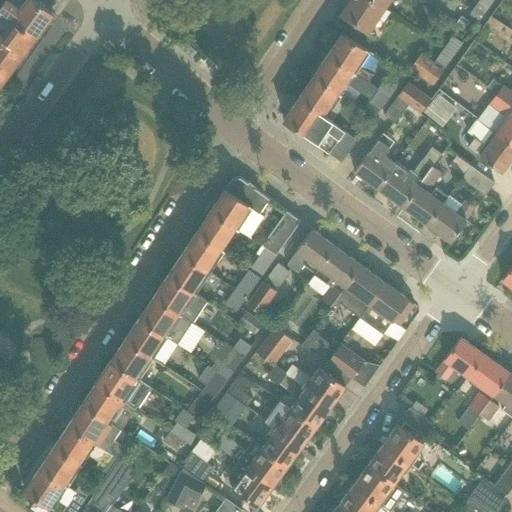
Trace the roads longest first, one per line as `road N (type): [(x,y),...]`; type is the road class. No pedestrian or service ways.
road 1 (residential): [(0,480),(244,122)]
road 2 (residential): [(292,511),(453,291)]
road 3 (residential): [(453,291),(358,224),(244,122)]
road 4 (residential): [(244,122),(104,2)]
road 5 (residential): [(0,148),(104,2)]
road 6 (residential): [(244,122),(324,0)]
